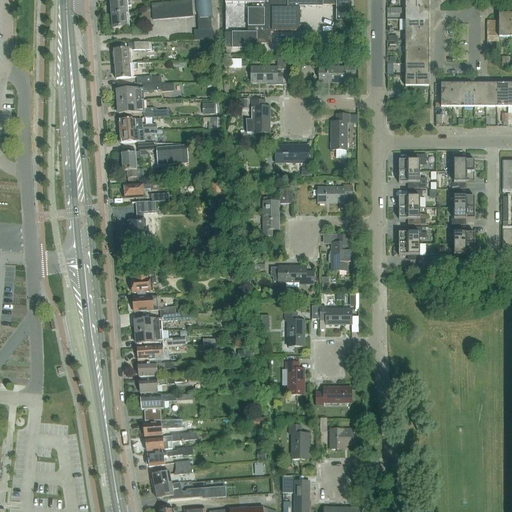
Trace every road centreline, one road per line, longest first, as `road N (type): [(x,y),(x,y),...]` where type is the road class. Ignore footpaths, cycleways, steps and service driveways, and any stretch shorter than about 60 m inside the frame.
road 1 (residential): [(133,511),(87,15)]
road 2 (primary): [(122,511),(93,260)]
road 3 (primary): [(80,261),(115,511)]
road 4 (primary): [(93,260),(66,11)]
road 5 (primary): [(66,11),(80,261)]
road 6 (unclassified): [(31,265),(24,89),(8,72)]
road 7 (unclassified): [(34,400),(31,265)]
road 8 (residential): [(474,16),(439,16),(439,69),(474,68)]
road 9 (residential): [(377,224),(378,346)]
road 10 (residential): [(378,346),(391,467)]
